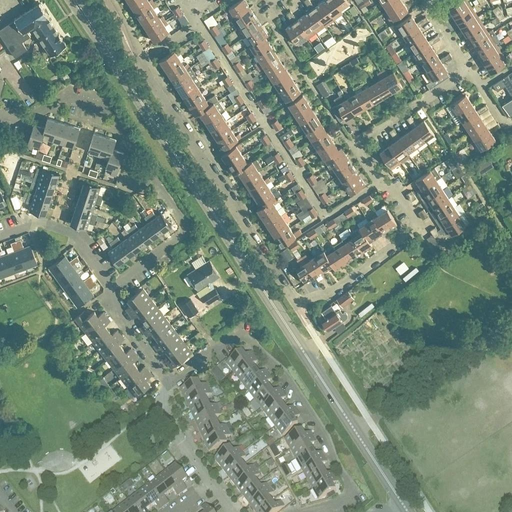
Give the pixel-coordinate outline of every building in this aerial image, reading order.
[(136,13),(154,2),(152,0),(149,0),(148,0),(136,0),(130,4),(136,13)] [(235,17),(250,7),(245,0),(240,0),(229,7),(229,8),(227,10),(229,14),(232,12),(235,17)] [(333,0),(323,0),(321,2),(334,20),(343,13),(340,10),(333,0)] [(333,0),(340,10),(349,3),(349,2),(351,0),(333,0)] [(362,0),(358,3),(361,8),(371,2),(369,0),(362,0)] [(402,1),(401,0),(383,0),(381,1),(387,10),(402,1)] [(403,3),(407,0),(401,0),(402,1),(387,10),(384,12),(390,22),(408,10),(403,3)] [(455,18),(472,7),(466,0),(461,0),(449,9),(455,18)] [(25,26),(47,12),(40,2),(18,16),(25,26)] [(142,22),(157,13),(154,8),(157,6),(154,2),(136,13),(142,22)] [(312,8),(314,7),(311,2),(307,5),(310,10),(304,15),(316,32),(325,26),(312,8)] [(321,2),(314,7),(312,8),(325,26),(334,20),(321,2)] [(256,17),(250,7),(235,17),(231,20),(237,29),(238,28),(241,26),(256,17)] [(461,27),(478,16),(472,7),(455,18),(461,27)] [(37,33),(53,23),(49,18),(50,18),(47,12),(25,26),(26,29),(32,25),(37,33)] [(148,31),(166,20),(163,15),(160,17),(157,13),(142,22),(148,31)] [(483,17),(481,14),(478,16),(461,27),(467,36),(483,25),(479,19),(483,17)] [(297,20),(294,15),(290,18),(293,22),(286,28),(288,31),(296,41),(298,45),(308,39),(295,21),(297,20)] [(304,15),(297,20),(295,21),(308,39),(316,32),(304,15)] [(418,25),(416,23),(411,15),(394,27),(400,36),(418,25)] [(26,29),(25,26),(18,16),(14,18),(15,19),(0,28),(0,32),(15,57),(28,49),(21,39),(29,34),(26,29)] [(247,35),(262,26),(256,17),(241,26),(247,35)] [(169,31),(165,25),(168,23),(166,20),(148,31),(154,41),(169,31)] [(424,24),(421,20),(416,23),(418,25),(400,36),(406,45),(409,43),(424,34),(419,27),(424,24)] [(60,33),(55,26),(54,26),(53,23),(37,33),(42,41),(40,42),(42,45),(60,33)] [(473,45),(489,34),(493,31),(492,29),(488,32),(483,25),(467,36),(473,45)] [(268,35),(262,26),(247,35),(253,44),(265,36),(265,37),(268,35)] [(288,31),(285,33),(293,43),(296,41),(288,31)] [(493,31),(489,34),(473,45),(479,54),(495,43),(491,37),(495,34),(493,31)] [(51,54),(67,44),(60,33),(42,45),(46,50),(48,49),(51,54)] [(429,43),(428,41),(424,34),(409,43),(415,52),(429,43)] [(271,45),(265,37),(265,36),(253,44),(250,45),(256,55),(271,45)] [(435,42),(433,38),(428,41),(429,43),(415,52),(412,54),(418,63),(435,52),(431,45),(435,42)] [(484,63),(501,52),(495,43),(479,54),(484,63)] [(257,67),(277,54),(271,45),(256,55),(260,60),(254,64),(257,67)] [(318,55),(325,49),(322,45),(315,50),(318,55)] [(203,51),(202,51),(206,57),(212,52),(209,47),(203,51)] [(180,60),(177,55),(181,52),(178,48),(160,60),(166,70),(180,60)] [(212,52),(206,57),(209,62),(210,61),(216,58),(212,52)] [(441,61),(440,59),(435,52),(418,63),(424,72),(441,61)] [(491,73),(507,62),(501,52),(484,63),(491,73)] [(268,73),(283,64),(277,54),(257,67),(259,71),(264,67),(268,73)] [(447,70),(443,63),(447,60),(445,56),(440,59),(441,61),(424,72),(433,87),(449,76),(446,71),(447,70)] [(172,79),(190,67),(188,63),(184,65),(180,60),(166,70),(172,79)] [(350,62),(340,68),(344,73),(353,67),(350,62)] [(274,82),(288,73),(283,64),(268,73),(272,78),(266,82),(268,86),(274,82)] [(178,88),(196,76),(190,67),(172,79),(178,88)] [(405,84),(398,72),(395,74),(394,71),(388,75),(384,69),(381,71),(393,92),(402,86),(405,84)] [(393,92),(381,71),(377,74),(380,79),(375,82),(383,97),(393,92)] [(280,91),(294,82),(288,73),(274,82),(280,91)] [(511,81),(509,78),(508,75),(501,80),(511,96),(511,98),(502,105),(509,115),(511,119),(511,118),(511,81)] [(184,97),(198,87),(202,85),(196,76),(178,88),(184,97)] [(383,97),(375,82),(369,86),(366,80),(362,82),(374,103),(383,97)] [(301,91),(294,82),(280,91),(286,101),(301,91)] [(374,103),(362,82),(353,88),(356,93),(365,108),(374,103)] [(365,108),(356,93),(350,96),(344,86),(341,89),(341,90),(355,114),(365,108)] [(190,106),(204,96),(198,87),(184,97),(190,106)] [(347,119),(355,114),(341,90),(338,92),(340,95),(334,99),(337,104),(331,108),(339,121),(344,118),(345,119),(347,119)] [(452,116),(472,104),(466,94),(465,94),(463,92),(449,101),(451,104),(446,107),(452,116)] [(236,101),(242,98),(239,94),(231,99),(234,103),(236,101)] [(309,104),(303,94),(288,104),(295,113),(309,104)] [(200,113),(200,112),(210,105),(218,99),(215,95),(206,100),(204,96),(190,106),(196,116),(200,113)] [(205,121),(220,112),(220,111),(224,109),(218,99),(210,105),(200,112),(200,113),(205,121)] [(300,123),(315,113),(309,104),(295,113),(300,123)] [(478,113),(476,111),(472,104),(452,116),(454,120),(460,117),(463,122),(478,113)] [(479,115),(484,112),(481,108),(476,111),(478,113),(463,122),(469,131),(484,122),(479,115)] [(211,130),(226,121),(220,112),(205,121),(211,130)] [(306,132),(321,122),(315,113),(300,123),(306,132)] [(43,136),(53,140),(59,121),(48,118),(45,127),(42,136),(43,136)] [(417,125),(414,120),(410,123),(413,128),(415,126),(425,140),(435,134),(424,120),(417,125)] [(69,124),(59,121),(53,140),(63,143),(69,124)] [(217,139),(232,130),(226,121),(211,130),(217,139)] [(312,141),(327,131),(321,122),(306,132),(312,141)] [(489,131),(488,129),(484,122),(469,131),(475,140),(489,131)] [(40,146),(43,136),(42,136),(45,127),(34,123),(27,147),(26,147),(31,149),(32,149),(31,149),(33,143),(40,146)] [(80,128),(69,124),(63,143),(74,146),(80,128)] [(415,126),(413,128),(406,133),(417,147),(425,140),(415,126)] [(495,130),(493,126),(488,129),(489,131),(475,140),(481,150),(496,140),(491,133),(495,130)] [(224,149),(238,139),(241,137),(239,133),(235,135),(232,130),(217,139),(224,149)] [(318,150),(333,140),(327,131),(312,141),(318,150)] [(99,154),(105,136),(94,132),(88,151),(99,154)] [(417,147),(406,133),(400,138),(396,133),(392,136),(396,140),(398,139),(408,153),(411,157),(419,150),(417,147)] [(112,148),(113,148),(116,139),(105,136),(99,154),(109,158),(112,148)] [(398,139),(396,140),(389,145),(399,159),(408,153),(398,139)] [(327,157),(339,149),(338,149),(333,140),(318,150),(324,159),(327,158),(327,157)] [(242,155),(239,150),(243,147),(240,143),(222,155),(228,165),(242,155)] [(399,159),(389,145),(380,152),(390,166),(392,169),(401,162),(399,159)] [(333,166),(347,157),(341,147),(338,149),(339,149),(327,157),(327,158),(333,166)] [(109,158),(106,167),(113,169),(111,175),(116,176),(123,152),(113,148),(112,148),(109,158)] [(248,164),(242,155),(228,165),(234,174),(238,171),(248,164)] [(452,155),(446,160),(448,163),(455,159),(452,155)] [(338,175),(353,166),(347,157),(333,166),(338,175)] [(481,175),(494,166),(488,157),(475,165),(481,175)] [(244,180),(258,171),(262,168),(256,159),(252,161),(248,164),(238,171),(244,180)] [(344,184),(359,175),(353,166),(338,175),(344,184)] [(422,189),(437,179),(441,177),(435,167),(416,179),(422,188),(422,189)] [(55,184),(59,173),(44,168),(42,174),(36,172),(34,177),(55,184)] [(250,189),(264,180),(264,179),(258,171),(244,180),(250,189)] [(365,184),(359,175),(344,184),(351,194),(365,184)] [(52,194),(55,184),(34,177),(33,182),(39,184),(37,189),(52,194)] [(255,198),(270,189),(267,183),(271,181),(268,177),(264,179),(264,180),(250,189),(255,198)] [(423,201),(443,188),(437,179),(422,189),(422,188),(416,192),(423,201)] [(98,193),(100,187),(85,182),(81,192),(102,199),(104,194),(98,193)] [(429,210),(448,198),(443,188),(423,201),(429,210)] [(49,204),(52,194),(37,189),(35,195),(29,193),(28,197),(49,204)] [(276,198),(276,197),(281,194),(278,190),(273,193),(270,189),(255,198),(261,207),(272,200),(272,201),(276,199),(276,198)] [(101,204),(102,199),(81,192),(78,203),(93,208),(95,202),(101,204)] [(304,192),(298,196),(290,202),(292,205),(306,196),(304,192)] [(45,215),(49,204),(28,197),(26,202),(32,204),(30,210),(45,215)] [(435,220),(454,207),(448,198),(429,210),(435,220)] [(261,207),(257,209),(263,219),(278,209),(275,205),(278,203),(276,199),(272,201),(272,200),(261,207)] [(96,220),(97,215),(91,213),(93,208),(78,203),(74,213),(96,220)] [(446,225),(460,216),(454,207),(435,220),(440,228),(446,225)] [(145,209),(141,212),(145,217),(149,214),(145,209)] [(269,228),(288,215),(285,211),(281,214),(278,209),(263,219),(269,228)] [(397,224),(387,209),(378,215),(387,230),(397,224)] [(387,230),(378,215),(375,211),(371,213),(374,218),(369,221),(378,236),(387,230)] [(171,226),(161,213),(156,217),(153,212),(149,214),(162,232),(171,226)] [(96,220),(74,213),(71,223),(87,229),(88,223),(94,225),(96,220)] [(162,232),(149,214),(145,217),(148,222),(144,226),(153,239),(162,232)] [(275,237),(290,227),(286,222),(291,219),(288,215),(269,228),(275,237)] [(339,215),(333,219),(337,224),(342,221),(339,215)] [(438,230),(440,234),(444,232),(446,235),(450,232),(452,235),(466,225),(460,216),(446,225),(440,228),(438,230)] [(378,236),(369,221),(360,227),(369,242),(370,241),(378,236)] [(144,245),(131,227),(128,222),(123,225),(125,229),(121,232),(126,239),(136,252),(144,245)] [(153,239),(144,226),(139,229),(135,224),(131,227),(144,245),(153,239)] [(275,237),(281,246),(302,233),(299,229),(293,233),(290,227),(275,237)] [(372,245),(370,241),(369,242),(360,227),(351,233),(363,252),(372,245)] [(363,252),(351,233),(342,239),(354,257),(363,252)] [(136,252),(126,239),(121,242),(118,237),(114,240),(127,258),(136,252)] [(37,264),(30,245),(23,248),(20,239),(15,241),(25,268),(37,264)] [(354,257),(342,239),(332,245),(335,249),(345,263),(354,257)] [(127,258),(114,240),(110,243),(113,248),(108,251),(118,264),(127,258)] [(25,268),(15,241),(10,243),(14,252),(7,254),(14,272),(25,268)] [(287,248),(279,253),(282,258),(290,254),(287,248)] [(335,249),(327,254),(326,255),(333,265),(333,266),(335,270),(345,263),(335,249)] [(333,265),(326,255),(327,254),(324,250),(315,257),(324,271),(333,266),(333,265)] [(14,272),(7,254),(1,256),(0,253),(0,268),(3,277),(14,272)] [(324,271),(315,257),(309,260),(305,254),(301,256),(315,277),(324,271)] [(189,255),(183,259),(186,263),(192,259),(189,255)] [(56,277),(80,260),(77,256),(69,261),(65,256),(49,267),(56,277)] [(315,277),(301,256),(296,260),(300,266),(296,269),(305,283),(315,277)] [(221,296),(215,287),(214,287),(211,282),(220,276),(209,259),(187,274),(199,291),(207,285),(211,290),(202,295),(208,305),(221,296)] [(79,275),(75,270),(83,264),(80,260),(56,277),(63,287),(79,275)] [(70,297),(94,280),(91,275),(83,281),(79,275),(63,287),(70,297)] [(94,295),(89,289),(97,284),(94,280),(70,297),(78,306),(94,295)] [(129,314),(150,297),(143,288),(127,300),(131,305),(126,309),(129,314)] [(348,291),(336,299),(342,307),(354,299),(348,291)] [(142,318),(157,306),(150,297),(129,314),(133,318),(138,314),(142,318)] [(199,311),(191,299),(181,305),(188,317),(199,311)] [(321,310),(322,311),(322,310),(326,316),(322,319),(322,320),(322,322),(323,324),(326,325),(328,329),(347,316),(348,315),(346,313),(344,312),(342,313),(340,309),(336,311),(335,311),(330,305),(331,304),(321,310)] [(357,314),(360,318),(373,309),(371,305),(357,314)] [(143,332),(164,315),(157,306),(142,318),(145,323),(139,327),(143,332)] [(86,332),(107,316),(103,312),(98,316),(94,311),(88,316),(84,311),(75,318),(86,332)] [(155,336),(171,325),(164,315),(143,332),(146,336),(152,332),(155,336)] [(93,341),(108,329),(105,325),(111,321),(107,316),(86,332),(93,341)] [(157,350),(178,334),(171,325),(155,336),(159,341),(153,345),(157,350)] [(100,350),(121,334),(117,330),(112,334),(108,329),(93,341),(100,350)] [(107,359),(122,347),(119,343),(124,339),(121,334),(100,350),(107,359)] [(169,354),(185,343),(178,334),(157,350),(160,354),(166,350),(169,354)] [(199,334),(193,338),(196,344),(202,340),(199,334)] [(185,343),(169,354),(173,359),(167,363),(171,368),(175,365),(190,354),(192,352),(185,343)] [(114,369),(135,352),(131,348),(126,352),(122,347),(107,359),(114,369)] [(121,378),(136,366),(133,361),(138,357),(135,352),(114,369),(121,378)] [(233,373),(255,357),(251,352),(245,357),(242,352),(226,364),(233,373)] [(190,354),(175,365),(177,367),(192,356),(190,354)] [(240,382),(256,370),(252,366),(258,361),(255,357),(233,373),(240,382)] [(128,387),(149,370),(145,366),(140,370),(136,366),(121,378),(128,387)] [(135,396),(150,384),(147,379),(152,375),(149,370),(128,387),(135,396)] [(247,391),(268,375),(265,370),(259,375),(256,370),(240,382),(247,391)] [(254,400),(270,388),(266,384),(272,379),(268,375),(247,391),(254,400)] [(185,400),(209,389),(207,384),(200,387),(198,381),(180,390),(185,400)] [(107,389),(106,390),(112,398),(114,397),(116,395),(110,387),(107,389)] [(261,409),(282,393),(279,388),(273,393),(270,388),(254,400),(261,409)] [(208,403),(205,397),(212,394),(209,389),(185,400),(190,411),(208,403)] [(268,418),(284,406),(280,402),(286,398),(282,393),(261,409),(268,418)] [(195,421),(219,410),(216,405),(210,408),(208,403),(190,411),(195,421)] [(275,427),(296,411),(293,406),(287,411),(284,406),(268,418),(275,427)] [(217,423),(215,418),(221,415),(219,410),(195,421),(199,431),(217,423)] [(282,437),(298,425),(294,420),(300,416),(296,411),(275,427),(282,437)] [(204,442),(228,431),(226,425),(219,428),(217,423),(199,431),(204,442)] [(290,450),(313,437),(311,432),(304,436),(302,430),(284,440),(290,450)] [(227,444),(224,439),(231,436),(228,431),(204,442),(209,453),(227,444)] [(313,451),(310,446),(316,442),(313,437),(290,450),(296,460),(313,451)] [(270,438),(265,442),(269,447),(274,443),(270,438)] [(221,469),(242,452),(239,448),(233,452),(230,447),(214,459),(221,469)] [(277,450),(272,453),(275,459),(281,456),(277,450)] [(301,470),(325,457),(322,452),(316,456),(313,451),(296,460),(301,470)] [(228,478),(244,466),(240,461),(246,457),(246,456),(242,452),(221,469),(228,478)] [(324,470),(321,466),(327,462),(325,457),(301,470),(307,480),(324,470)] [(187,480),(175,465),(166,472),(182,493),(187,489),(182,484),(187,480)] [(235,487),(256,470),(253,466),(247,470),(244,466),(228,478),(235,487)] [(242,496),(258,484),(254,479),(260,475),(256,470),(235,487),(242,496)] [(313,490),(336,477),(333,472),(327,475),(324,470),(307,480),(313,490)] [(182,493),(166,472),(157,479),(169,494),(173,491),(178,496),(182,493)] [(335,491),(333,485),(339,482),(336,477),(313,490),(318,500),(335,491)] [(169,494),(157,479),(148,486),(164,507),(169,503),(164,498),(169,494)] [(249,505),(270,488),(267,484),(261,488),(258,484),(242,496),(249,505)] [(164,507),(148,486),(139,493),(151,508),(155,505),(159,510),(164,507)] [(254,511),(258,511),(272,502),(268,497),(274,493),(270,488),(249,505),(254,511)] [(151,508),(139,493),(130,499),(139,511),(146,511),(151,508)] [(139,511),(130,499),(121,506),(125,511),(139,511)] [(277,511),(284,507),(281,502),(275,506),(272,502),(258,511),(277,511)] [(102,503),(94,509),(96,511),(102,511),(106,510),(102,503)]
